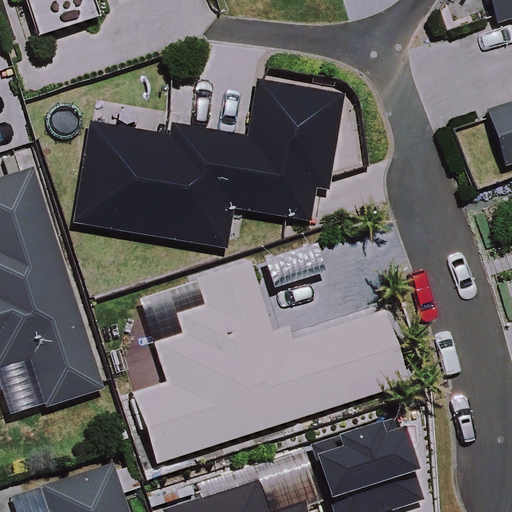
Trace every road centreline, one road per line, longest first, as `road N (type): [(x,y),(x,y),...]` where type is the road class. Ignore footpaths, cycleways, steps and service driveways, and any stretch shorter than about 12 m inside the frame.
road 1 (residential): [(393,46),(388,60),(400,115),(494,423),(489,511)]
road 2 (residential): [(393,46),(208,19)]
